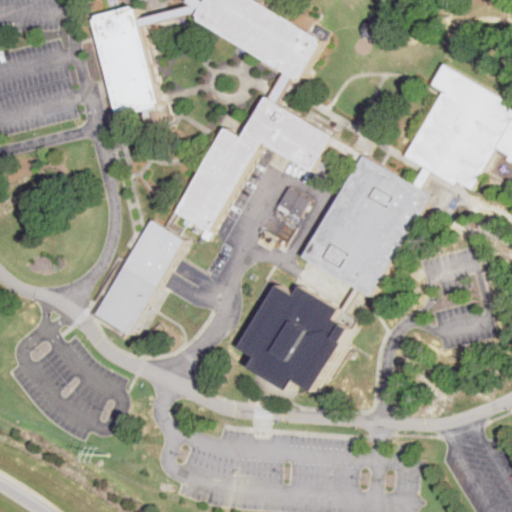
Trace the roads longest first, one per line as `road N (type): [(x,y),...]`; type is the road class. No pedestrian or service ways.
road 1 (residential): [(0,271),(74,310),(114,354),(235,408),(442,423),(511,397)]
road 2 (residential): [(67,305),(106,257),(115,229),(97,130)]
road 3 (residential): [(97,130),(72,0)]
